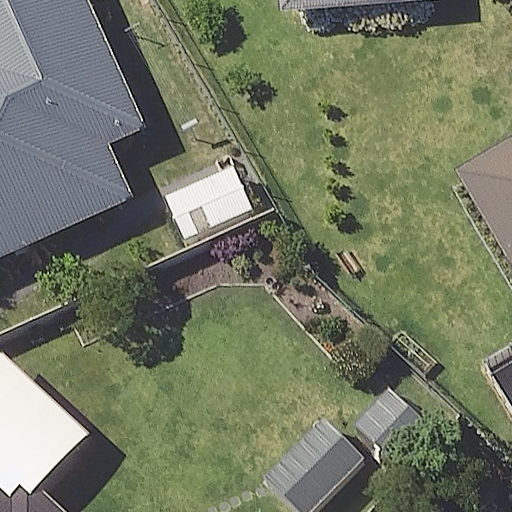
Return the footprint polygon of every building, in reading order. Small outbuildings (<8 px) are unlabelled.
[(0,304),(9,301),(0,280),(0,276),(135,214),(193,186),(106,0),(88,0),(0,41),(0,304)] [(291,0),(293,27),(448,19),(447,0),(291,0)] [(511,168),(468,195),(511,266),(511,168)] [(263,229),(239,180),(171,214),(195,263),(263,229)] [(80,456),(0,381),(0,511),(33,511),(30,509),(80,456)]
